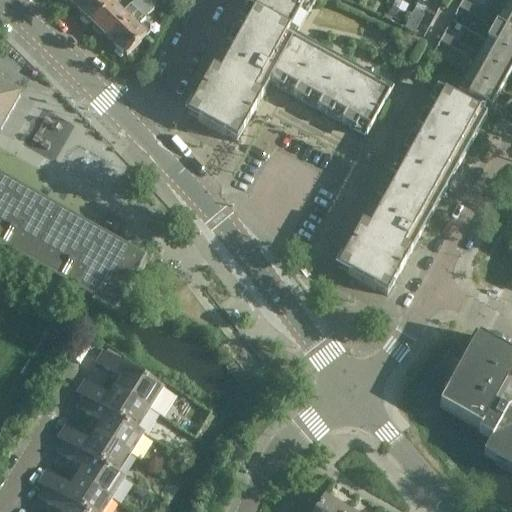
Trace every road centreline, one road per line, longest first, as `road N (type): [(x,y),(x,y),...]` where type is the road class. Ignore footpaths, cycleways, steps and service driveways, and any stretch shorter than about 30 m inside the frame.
road 1 (secondary): [(354,391),(236,239),(141,135)]
road 2 (secondary): [(141,135),(2,0)]
road 3 (residential): [(1,511),(92,351)]
road 4 (residential): [(429,293),(511,145)]
road 5 (residential): [(246,511),(268,464),(354,391)]
road 6 (residential): [(141,135),(209,0)]
road 7 (secondary): [(447,507),(354,391)]
road 8 (residential): [(354,391),(393,352),(429,293)]
